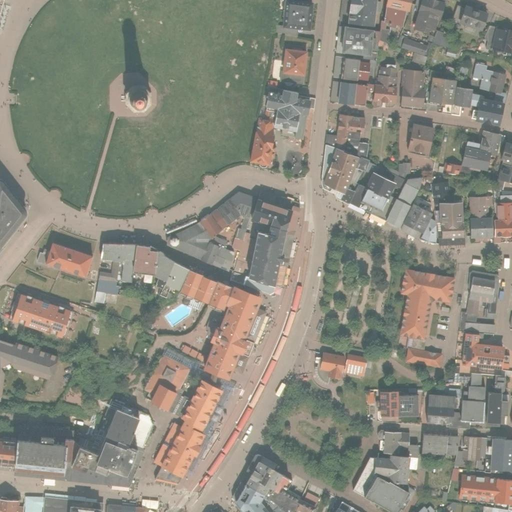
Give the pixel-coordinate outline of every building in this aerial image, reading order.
[(315,3),(290,0),(284,0),(281,28),(312,31),(315,3)] [(381,0),(349,0),(348,23),(379,26),(381,0)] [(411,0),(381,0),(379,26),(405,32),(411,0)] [(443,0),(420,0),(413,30),(436,35),(445,0),(443,0)] [(465,5),(458,22),(481,32),(488,14),(465,5)] [(380,30),(340,25),(337,53),(377,57),(380,30)] [(511,51),(511,30),(497,28),(493,49),(511,53),(511,51)] [(429,45),(406,38),(403,47),(426,54),(429,45)] [(310,51),(282,48),(279,73),(307,76),(310,51)] [(369,60),(336,57),(334,78),(367,81),(369,60)] [(419,65),(406,61),(405,66),(418,70),(419,65)] [(479,64),(475,63),(470,85),(480,87),(479,90),(504,96),(509,76),(487,71),(488,67),(486,66),(486,63),(480,61),(479,64)] [(378,84),(374,83),(372,101),(396,103),(398,77),(396,77),(397,69),(379,67),(378,84)] [(427,72),(403,69),(400,105),(424,107),(427,72)] [(306,84),(307,76),(279,73),(279,81),(306,84)] [(456,81),(432,78),(429,103),(443,105),(453,106),(455,86),(456,81)] [(368,84),(333,81),(332,102),(366,105),(368,84)] [(134,83),(127,90),(127,98),(127,102),(134,110),(147,109),(154,102),(154,90),(146,82),(134,83)] [(473,88),(455,86),(453,106),(461,107),(470,108),(471,104),(472,92),(473,88)] [(282,95),(271,93),(268,112),(278,114),(276,127),(290,129),(290,134),(305,137),(310,107),(314,108),(316,96),(283,90),(282,95)] [(472,92),(471,104),(481,104),(482,98),(484,99),(485,94),(472,92)] [(480,110),(475,109),(473,119),(501,124),(505,102),(484,99),(482,98),(481,104),(480,110)] [(453,106),(443,105),(442,113),(460,115),(461,107),(453,106)] [(278,114),(268,112),(266,118),(259,116),(250,158),(258,161),(261,164),(266,165),(270,163),(275,164),(278,145),(275,145),(277,134),(274,134),(276,127),(278,114)] [(364,137),(366,115),(337,112),(335,134),(361,137),(364,137)] [(434,127),(412,123),(407,151),(428,155),(434,127)] [(468,146),(465,145),(461,164),(486,171),(490,154),(499,156),(504,136),(483,130),(479,143),(470,141),(468,146)] [(361,137),(335,134),(327,134),(325,145),(360,157),(360,156),(366,159),(369,142),(361,142),(361,137)] [(511,144),(506,142),(499,165),(508,168),(504,181),(511,182),(511,144)] [(335,196),(340,201),(346,188),(355,168),(360,157),(325,145),(321,183),(322,189),(334,193),(335,196)] [(360,156),(360,157),(355,168),(362,170),(364,172),(369,162),(370,160),(366,159),(360,156)] [(449,161),(447,169),(460,174),(463,166),(449,161)] [(366,187),(371,175),(373,172),(376,174),(379,167),(369,162),(364,172),(362,170),(356,182),(358,183),(366,187)] [(398,172),(398,176),(405,179),(411,179),(410,163),(398,164),(398,172)] [(398,176),(398,172),(387,167),(385,171),(390,173),(398,176)] [(346,188),(354,192),(358,183),(356,182),(362,170),(355,168),(346,188)] [(356,208),(386,221),(401,189),(394,186),(395,183),(387,179),(376,174),(373,172),(371,175),(366,187),(358,183),(354,192),(346,188),(340,201),(356,208)] [(399,228),(402,222),(415,196),(418,189),(422,177),(411,179),(405,179),(398,176),(390,173),(387,179),(395,183),(394,186),(401,189),(386,221),(399,228)] [(23,206),(2,179),(0,179),(0,250),(25,219),(27,216),(27,213),(27,210),(25,208),(23,206)] [(448,182),(432,183),(432,203),(439,202),(449,202),(448,182)] [(261,191),(251,218),(264,223),(263,226),(264,227),(270,228),(271,226),(292,231),(298,203),(281,197),(279,199),(277,206),(272,205),(275,198),(274,195),(261,191)] [(167,238),(168,244),(201,258),(201,260),(228,270),(233,252),(223,248),(217,246),(208,242),(209,239),(240,215),(249,217),(254,199),(238,193),(209,216),(207,216),(200,220),(200,223),(196,225),(185,231),(167,238)] [(430,203),(415,196),(402,222),(422,233),(430,218),(432,214),(430,212),(431,209),(430,203)] [(470,217),(488,217),(488,207),(491,206),(491,196),(469,197),(470,217)] [(449,202),(439,202),(439,211),(435,211),(435,221),(436,238),(436,245),(439,245),(464,244),(463,238),(462,202),(449,202)] [(497,221),(497,239),(511,238),(511,204),(507,204),(507,208),(499,208),(500,221),(497,221)] [(488,217),(470,217),(470,238),(492,237),(492,216),(488,217)] [(430,218),(422,233),(419,239),(436,245),(436,238),(435,221),(430,218)] [(248,276),(275,285),(274,286),(281,288),(292,231),(271,226),(270,228),(264,227),(263,233),(257,232),(255,244),(252,259),(250,265),(248,276)] [(242,240),(240,250),(247,252),(246,258),(252,259),(255,244),(247,242),(249,237),(244,235),(242,240)] [(235,249),(240,250),(242,240),(239,239),(234,238),(232,247),(235,249)] [(95,254),(55,241),(52,250),(47,248),(46,252),(43,251),(40,260),(88,275),(91,268),(92,267),(94,264),(93,262),(95,254)] [(133,270),(136,243),(104,243),(102,258),(113,260),(119,261),(118,274),(122,275),(122,281),(132,282),(133,270)] [(136,243),(133,270),(154,272),(157,252),(158,249),(148,245),(136,243)] [(156,282),(163,285),(164,283),(173,261),(162,256),(157,252),(154,272),(154,275),(158,277),(156,282)] [(111,273),(99,272),(99,278),(107,280),(117,281),(118,274),(119,261),(113,260),(111,273)] [(237,260),(233,272),(243,276),(248,276),(250,265),(237,260)] [(173,261),(164,283),(170,286),(180,290),(189,268),(173,261)] [(189,268),(180,290),(176,298),(183,301),(182,303),(185,305),(184,306),(187,307),(188,306),(199,311),(203,302),(209,304),(218,281),(189,268)] [(431,272),(405,268),(400,297),(406,298),(400,333),(413,335),(426,337),(432,297),(452,300),(456,276),(431,272)] [(497,274),(473,270),(469,272),(467,288),(469,288),(466,313),(484,315),(484,318),(494,319),(499,277),(497,274)] [(262,291),(269,293),(273,292),(274,286),(275,285),(248,276),(243,276),(233,272),(231,278),(262,291)] [(106,285),(98,283),(94,302),(103,303),(105,293),(118,295),(119,286),(116,286),(117,281),(107,280),(106,285)] [(218,281),(209,304),(214,306),(222,287),(230,290),(232,287),(218,281)] [(170,286),(164,283),(163,285),(159,294),(168,299),(170,294),(167,293),(170,286)] [(214,306),(228,311),(220,328),(216,327),(210,340),(215,342),(204,368),(212,371),(217,373),(225,377),(228,375),(231,372),(231,370),(232,366),(233,365),(235,363),(234,361),(238,351),(241,352),(241,354),(247,356),(251,354),(254,354),(256,352),(256,349),(254,346),(253,342),(264,315),(262,311),(255,308),(258,307),(259,303),(258,302),(258,299),(257,297),(232,287),(230,290),(222,287),(214,306)] [(71,310),(22,294),(12,321),(62,338),(71,310)] [(484,318),(484,315),(466,313),(461,312),(459,330),(467,331),(483,333),(492,334),(494,319),(484,318)] [(504,346),(478,343),(479,339),(482,339),(483,333),(467,331),(466,333),(465,333),(462,364),(476,365),(476,366),(501,369),(504,346)] [(426,337),(413,335),(411,347),(424,349),(426,337)] [(0,395),(2,394),(3,383),(4,372),(1,367),(11,361),(14,366),(50,378),(58,357),(40,351),(41,348),(34,346),(33,348),(16,343),(15,344),(0,338),(0,395)] [(149,346),(139,342),(132,357),(142,361),(149,346)] [(424,349),(411,347),(410,346),(407,362),(442,367),(444,352),(424,349)] [(319,357),(317,366),(317,371),(318,376),(321,380),(328,383),(329,377),(341,379),(345,356),(323,352),(321,358),(319,357)] [(366,356),(347,353),(344,372),(363,375),(366,356)] [(153,479),(177,484),(181,476),(183,477),(185,473),(194,456),(196,457),(198,452),(201,446),(200,446),(199,445),(205,434),(201,432),(204,426),(218,400),(223,391),(218,388),(213,386),(209,384),(202,380),(191,401),(179,395),(181,392),(181,390),(178,389),(186,373),(185,368),(178,364),(178,361),(177,360),(175,360),(173,361),(162,356),(147,384),(145,389),(154,394),(151,402),(184,419),(181,426),(174,422),(153,462),(160,466),(153,479)] [(185,473),(192,476),(214,435),(211,433),(233,392),(234,392),(237,386),(216,377),(213,386),(218,388),(223,391),(218,400),(204,426),(201,432),(205,434),(199,445),(200,446),(201,446),(198,452),(196,457),(194,456),(185,473)] [(465,378),(463,422),(482,423),(483,392),(484,379),(465,378)] [(487,392),(486,423),(510,424),(511,402),(499,401),(499,393),(487,392)] [(366,393),(366,404),(374,404),(374,393),(366,393)] [(381,407),(381,421),(398,420),(398,415),(418,415),(417,396),(402,396),(402,393),(380,393),(380,402),(376,402),(375,403),(376,406),(376,407),(381,407)] [(154,418),(113,402),(95,444),(84,441),(73,439),(72,454),(71,461),(65,460),(64,477),(63,480),(124,487),(133,461),(136,463),(154,418)] [(429,404),(429,423),(458,424),(459,405),(429,404)] [(93,413),(89,421),(96,424),(100,416),(93,413)] [(73,439),(74,431),(19,425),(18,441),(15,466),(14,471),(64,477),(65,460),(71,461),(72,454),(73,439)] [(391,429),(380,428),(380,439),(385,439),(384,450),(406,452),(406,455),(419,456),(420,453),(420,444),(411,443),(412,432),(391,431),(391,429)] [(447,454),(458,455),(459,436),(424,434),(423,453),(441,453),(441,459),(447,459),(447,454)] [(486,437),(466,436),(465,458),(485,459),(486,437)] [(511,438),(493,438),(492,471),(511,471),(511,438)] [(0,464),(15,466),(18,441),(0,439),(0,464)] [(269,497),(287,511),(293,511),(299,500),(288,494),(287,496),(283,493),(291,481),(272,470),(276,465),(256,454),(241,482),(269,497)] [(378,459),(371,458),(361,478),(355,490),(367,496),(379,477),(393,476),(393,482),(406,483),(409,458),(380,455),(378,459)] [(511,477),(462,475),(461,500),(511,502),(511,477)] [(379,477),(367,496),(375,501),(392,511),(399,511),(402,508),(403,509),(409,499),(407,498),(411,493),(391,481),(390,483),(379,477)] [(287,511),(269,497),(241,482),(234,492),(237,494),(235,497),(233,499),(236,502),(236,505),(239,509),(241,509),(242,511),(241,511),(287,511)] [(303,502),(314,508),(319,498),(307,493),(303,502)] [(22,498),(0,496),(0,511),(24,511),(25,504),(21,504),(22,498)] [(42,511),(70,511),(71,508),(101,511),(103,511),(104,502),(44,496),(42,511)] [(312,511),(314,508),(303,502),(299,500),(293,511),(312,511)] [(337,508),(334,511),(359,511),(341,502),(337,508)] [(120,511),(121,504),(109,503),(107,505),(106,511),(120,511)]
